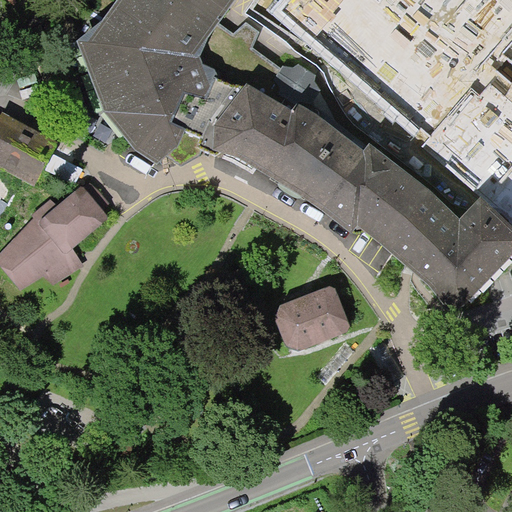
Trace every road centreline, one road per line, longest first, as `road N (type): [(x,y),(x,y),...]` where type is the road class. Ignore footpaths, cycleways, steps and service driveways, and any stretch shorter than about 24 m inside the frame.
road 1 (unknown): [(62,137),(135,179),(207,175),(327,235),(370,280),(439,416)]
road 2 (residential): [(356,448),(190,511)]
road 3 (residential): [(511,388),(356,448)]
